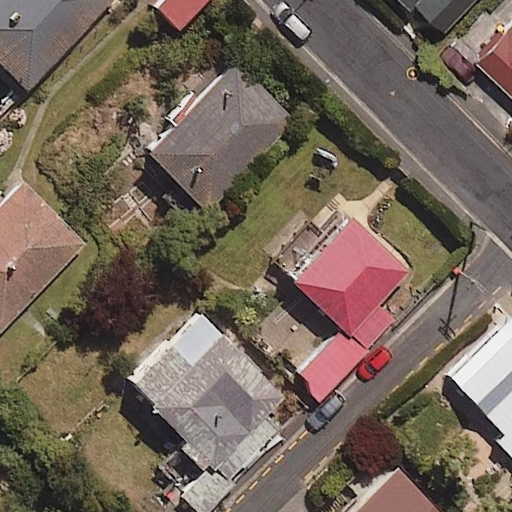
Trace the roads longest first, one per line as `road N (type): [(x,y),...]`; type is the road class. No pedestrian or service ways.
road 1 (residential): [(246,511),(511,242)]
road 2 (residential): [(511,209),(304,0)]
